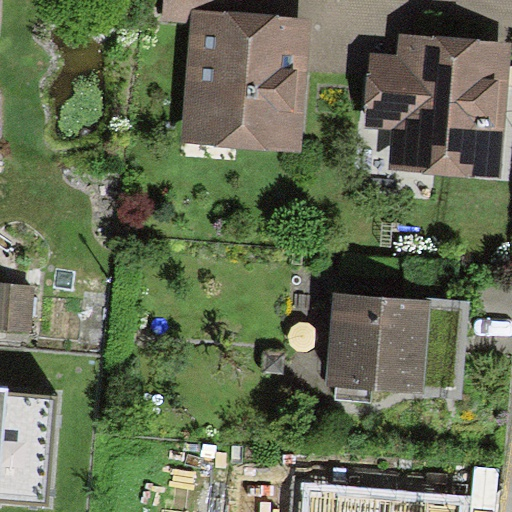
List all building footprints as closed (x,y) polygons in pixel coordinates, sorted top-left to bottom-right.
[(241,0),(165,0),(163,26),(192,29),(181,150),(295,160),(306,30),(239,24),(241,0)] [(509,48),(401,38),(398,72),(370,69),(364,130),(392,132),(388,175),(496,186),(509,48)] [(34,285),(0,282),(0,331),(30,333),(34,285)] [(428,299),(335,293),(328,387),(337,388),(336,400),(371,403),(372,386),(425,390),(425,383),(455,385),(460,312),(427,310),(428,299)] [(49,402),(0,397),(0,499),(41,503),(49,402)] [(307,511),(465,511),(466,498),(309,488),(307,511)]
